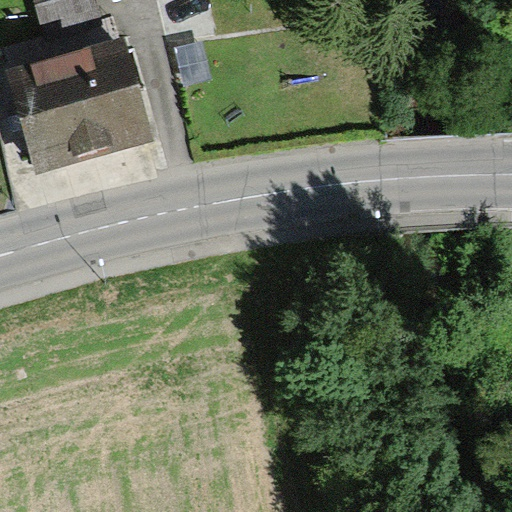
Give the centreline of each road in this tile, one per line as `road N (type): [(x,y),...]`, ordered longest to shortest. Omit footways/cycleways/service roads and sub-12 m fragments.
road 1 (secondary): [(0,257),(160,209),(323,182),(511,176)]
road 2 (unknown): [(160,209),(109,0)]
